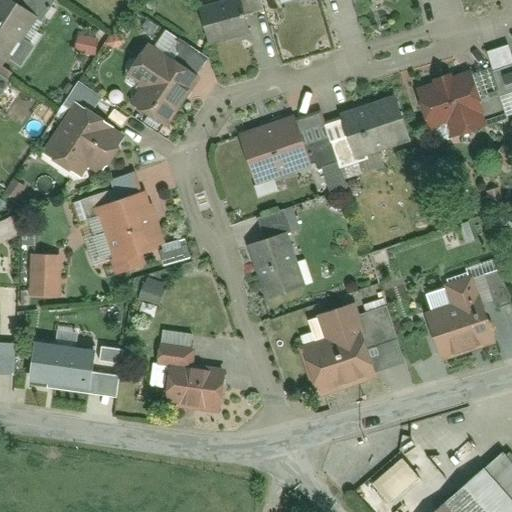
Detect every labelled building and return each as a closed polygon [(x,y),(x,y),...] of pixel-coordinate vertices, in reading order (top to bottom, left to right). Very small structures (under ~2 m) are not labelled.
[(35,16),(13,0),(0,0),(0,60),(2,62),(35,16)] [(242,0),(237,0),(196,10),(205,48),(252,36),(242,0)] [(93,55),(98,39),(78,33),(73,48),(93,55)] [(200,69),(148,44),(135,71),(141,74),(126,105),(171,127),(200,69)] [(471,74),(418,91),(431,128),(448,123),(453,135),(477,127),(473,114),(484,111),(471,74)] [(76,80),(69,93),(95,107),(101,94),(76,80)] [(400,95),(339,115),(355,167),(417,147),(400,95)] [(124,126),(77,103),(47,164),(93,187),(124,126)] [(302,117),(228,140),(247,201),(322,177),(302,117)] [(149,185),(94,203),(116,273),(171,255),(149,185)] [(15,218),(0,219),(0,238),(16,237),(15,218)] [(283,226),(249,237),(270,300),(304,288),(283,226)] [(28,296),(60,297),(61,254),(29,253),(28,296)] [(145,275),(137,298),(158,305),(165,282),(145,275)] [(475,286),(422,307),(445,367),(499,346),(475,286)] [(356,297),(291,318),(317,397),(382,375),(356,297)] [(74,345),(76,332),(56,329),(54,342),(74,345)] [(164,336),(160,362),(189,367),(194,342),(164,336)] [(75,347),(34,340),(28,377),(89,388),(96,345),(76,342),(75,347)] [(0,373),(17,374),(18,342),(0,341),(0,373)] [(225,375),(168,365),(162,400),(219,410),(225,375)] [(511,511),(511,451),(508,446),(432,511),(511,511)] [(360,494),(381,511),(384,511),(417,474),(394,455),(360,494)]
